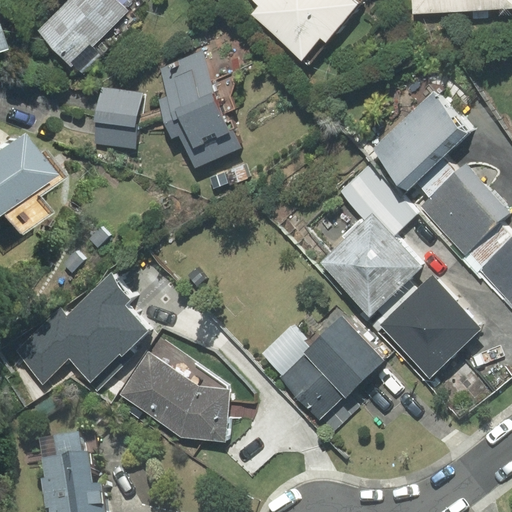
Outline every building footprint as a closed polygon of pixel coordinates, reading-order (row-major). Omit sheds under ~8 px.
[(127,14),(141,0),(72,0),(42,31),(77,65),(81,60),(92,71),(137,25),(127,14)] [(254,14),(309,61),(357,5),(352,0),(253,0),(261,6),(254,14)] [(511,0),(411,0),(412,14),(511,10),(511,0)] [(174,93),(162,98),(180,138),(192,133),(206,163),(248,144),(206,50),(164,69),(174,93)] [(142,146),(146,92),(103,89),(100,143),(142,146)] [(469,132),(436,94),(374,147),(407,185),(414,179),(442,155),(469,132)] [(0,207),(43,177),(11,134),(0,141),(0,207)] [(430,198),(457,174),(442,155),(414,179),(430,198)] [(366,219),(372,215),(392,236),(416,214),(370,165),(341,192),(366,219)] [(430,198),(422,206),(465,253),(499,223),(510,213),(466,165),(457,174),(430,198)] [(321,261),(369,314),(420,267),(392,236),(372,215),(366,219),(321,261)] [(511,240),(511,237),(499,223),(465,253),(481,270),(511,240)] [(511,240),(481,270),(511,302),(511,240)] [(146,332),(110,276),(66,314),(62,307),(15,348),(43,386),(71,361),(91,383),(146,332)] [(432,278),(381,325),(429,376),(480,328),(432,278)] [(382,360),(341,318),(314,345),(294,324),(262,354),(335,430),(360,406),(348,393),(382,360)] [(122,393),(183,436),(224,440),(230,388),(160,339),(122,393)] [(37,405),(49,422),(86,395),(74,378),(37,405)] [(92,484),(87,452),(97,451),(94,431),(39,439),(49,511),(105,511),(101,482),(92,484)]
